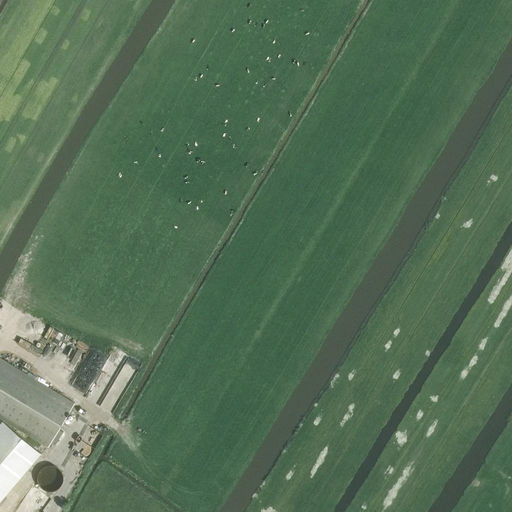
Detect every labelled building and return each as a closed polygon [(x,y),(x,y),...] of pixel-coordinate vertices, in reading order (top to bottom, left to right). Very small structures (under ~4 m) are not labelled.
[(79,338),(67,357),(77,364),(89,344),(79,338)] [(51,349),(55,355),(61,350),(57,345),(51,349)] [(91,375),(105,352),(96,347),(82,370),(91,375)] [(0,417),(48,447),(75,403),(0,357),(0,417)] [(126,362),(104,398),(114,405),(136,369),(126,362)] [(1,421),(0,422),(0,501),(40,454),(1,421)] [(67,475),(67,474),(67,471),(66,469),(65,466),(63,464),(60,462),(57,461),(54,460),(52,460),(47,462),(45,463),(43,465),(42,467),(40,469),(40,472),(39,475),(40,477),(40,480),(41,481),(43,484),(45,485),(48,487),(50,488),(53,488),(56,488),(59,487),(61,486),(63,484),(65,482),(66,480),(67,477),(67,475)]
